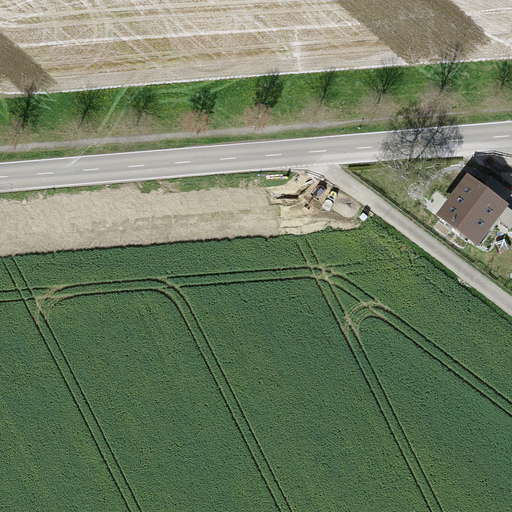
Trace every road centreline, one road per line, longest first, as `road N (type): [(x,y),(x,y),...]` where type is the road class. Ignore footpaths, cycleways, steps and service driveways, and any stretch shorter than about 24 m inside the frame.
road 1 (secondary): [(309,152),(0,178)]
road 2 (unclassified): [(309,152),(511,306)]
road 3 (secondary): [(511,137),(309,152)]
